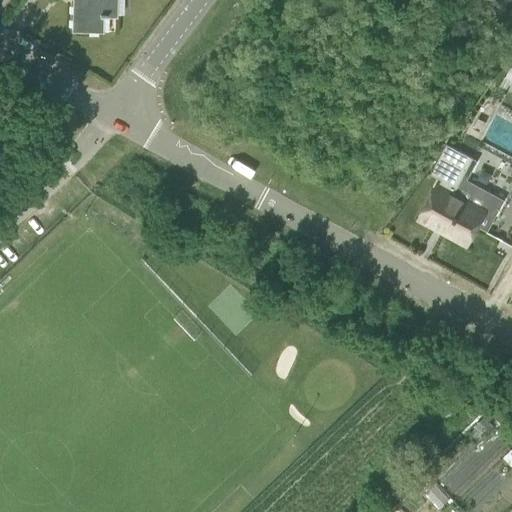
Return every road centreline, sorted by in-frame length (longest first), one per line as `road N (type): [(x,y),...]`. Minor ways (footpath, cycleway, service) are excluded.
road 1 (tertiary): [(511,336),(113,117)]
road 2 (unclassified): [(113,117),(0,223)]
road 3 (tertiary): [(113,117),(200,0)]
road 4 (tertiary): [(113,117),(0,50)]
